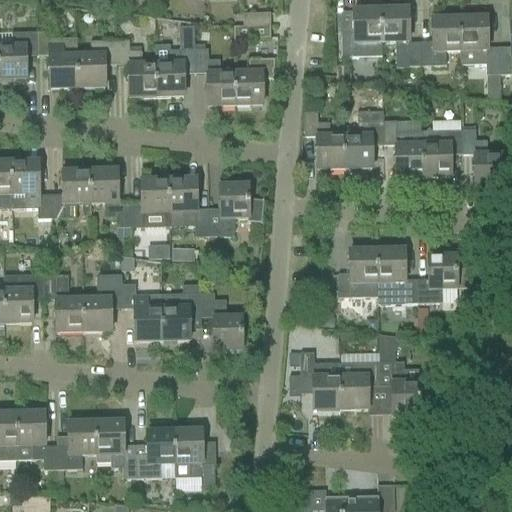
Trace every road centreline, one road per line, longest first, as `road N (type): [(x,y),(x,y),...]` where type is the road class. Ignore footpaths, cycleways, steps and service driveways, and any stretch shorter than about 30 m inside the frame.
road 1 (residential): [(0,129),(291,153)]
road 2 (residential): [(0,369),(269,389)]
road 3 (residential): [(269,389),(287,200)]
road 4 (residential): [(287,200),(466,222)]
road 5 (residential): [(291,153),(303,0)]
road 6 (residential): [(263,451),(396,462)]
